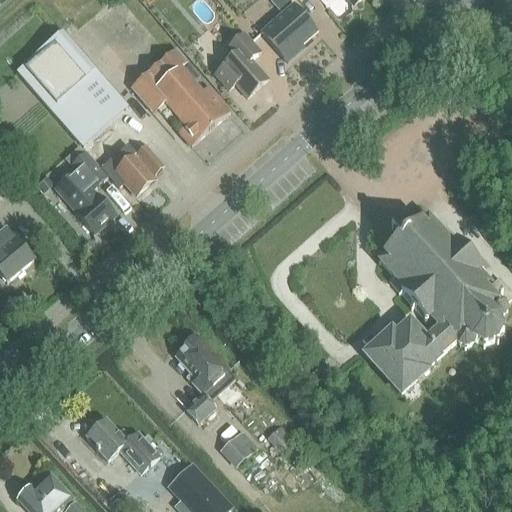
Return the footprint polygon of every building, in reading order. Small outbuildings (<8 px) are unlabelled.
[(262,36),(288,66),(304,52),(302,49),(317,35),(294,8),(292,9),(290,6),(296,0),(270,0),(269,4),(282,19),(262,36)] [(345,0),(353,9),(363,0),(345,0)] [(33,62),(18,75),(85,151),(85,152),(130,111),(64,34),(33,62)] [(222,71),(215,77),(228,93),(235,87),(248,101),(269,83),(252,63),(261,55),(246,37),(228,53),(234,60),(222,71)] [(154,73),(132,92),(154,117),(166,107),(185,129),(186,131),(180,136),(192,150),(231,116),(218,101),(209,91),(202,97),(181,72),(189,65),(177,52),(165,63),(154,73)] [(191,66),(184,72),(194,83),(201,77),(191,66)] [(75,217),(78,221),(93,238),(116,218),(97,197),(93,194),(108,181),(80,149),(65,163),(72,170),(76,175),(56,193),(76,216),(75,217)] [(165,170),(154,158),(146,149),(127,165),(120,158),(109,168),(115,175),(113,177),(123,188),(125,186),(137,200),(150,187),(149,186),(154,182),(152,181),(155,178),(155,179),(165,170)] [(48,178),(39,187),(44,193),(53,185),(48,178)] [(392,335),(366,358),(376,369),(391,386),(401,397),(416,383),(415,382),(456,344),(458,347),(465,351),(470,348),(473,344),(484,348),(495,345),(501,332),(497,322),(502,320),(505,315),(503,309),(511,301),(511,297),(498,282),(489,290),(477,277),(482,273),(446,232),(441,236),(428,222),(412,236),(408,232),(395,231),(393,229),(392,230),(393,232),(393,246),(397,250),(381,264),(395,280),(390,283),(433,331),(423,340),(411,326),(396,340),(392,335)] [(5,230),(0,233),(0,281),(6,288),(34,264),(5,230)] [(183,356),(177,361),(199,384),(194,388),(204,398),(186,414),(199,427),(216,411),(211,406),(235,385),(227,377),(230,375),(198,340),(182,354),(183,356)] [(324,367),(304,385),(314,396),(334,378),(324,367)] [(97,432),(85,443),(107,467),(118,456),(140,480),(160,461),(137,435),(131,440),(124,432),(119,437),(106,423),(97,432)] [(278,433),(268,442),(285,461),(296,452),(278,433)] [(242,436),(220,456),(235,473),(257,452),(242,436)] [(171,490),(183,502),(192,511),(233,511),(234,511),(194,468),(190,472),(171,490)] [(323,474),(315,482),(337,507),(345,499),(323,474)] [(75,503),(51,478),(35,493),(33,491),(29,494),(26,493),(21,498),(22,501),(19,504),(26,511),(81,511),(77,507),(75,509),(72,506),(75,503)] [(120,493),(109,502),(117,511),(134,511),(135,511),(120,493)]
